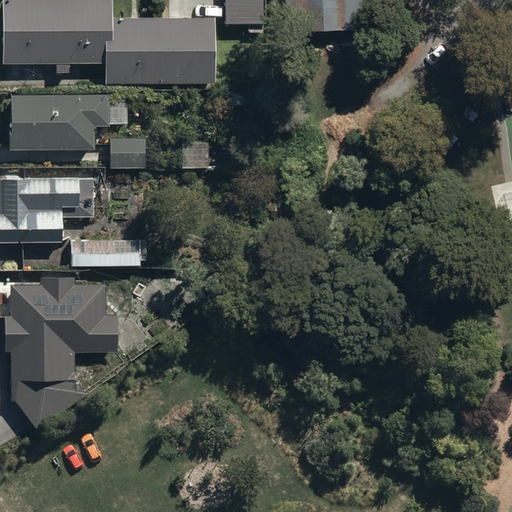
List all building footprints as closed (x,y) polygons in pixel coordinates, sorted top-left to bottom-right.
[(109,0),(0,0),(0,12),(1,62),(11,62),(12,74),(27,74),(27,64),(54,64),(54,72),(67,72),(67,63),(102,63),(102,84),(212,83),(211,15),(110,17),(109,0)] [(361,28),(361,0),(272,0),(272,28),(361,28)] [(106,93),(8,95),(8,114),(6,114),(7,150),(36,149),(92,148),(92,126),(106,125),(106,123),(125,122),(124,98),(106,99),(106,93)] [(143,137),(107,137),(108,165),(143,165),(143,137)] [(60,217),(92,216),(92,179),(0,178),(0,240),(60,241),(60,217)] [(138,264),(138,259),(144,259),(144,240),(79,240),(79,264),(138,264)] [(72,378),(72,351),(115,351),(115,314),(102,314),(102,283),(72,283),(72,277),(39,277),(39,283),(8,283),(8,315),(2,315),(2,350),(8,350),(8,399),(12,399),(34,429),(84,392),(72,378)]
